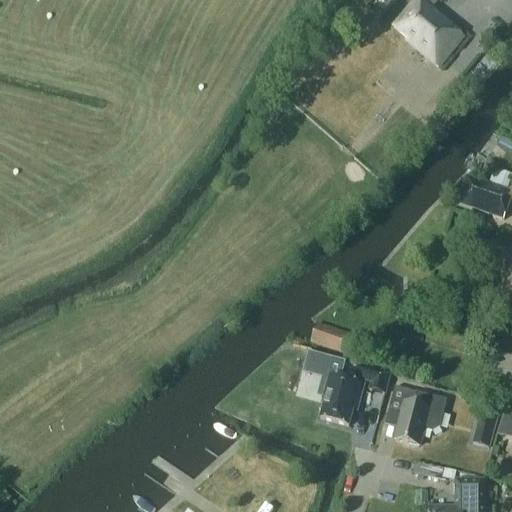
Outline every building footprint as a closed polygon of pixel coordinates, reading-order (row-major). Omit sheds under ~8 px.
[(416,1),(393,29),(408,42),(407,44),(437,69),(460,42),(427,16),(438,3),(440,4),(443,0),(421,0),(419,3),(416,1)] [(492,177),(489,184),(507,190),(511,176),(499,172),(497,179),(492,177)] [(511,194),(482,184),(473,211),(504,222),(511,196),(511,194)] [(400,310),(396,321),(408,326),(413,315),(400,310)] [(352,338),(317,326),(311,345),(346,356),(352,338)] [(359,368),(355,381),(371,385),(369,392),(384,396),(390,376),(359,368)] [(327,378),(321,400),(325,401),(320,421),(348,429),(355,403),(359,404),(363,387),(327,378)] [(402,416),(395,442),(419,448),(423,431),(432,434),(439,430),(443,416),(447,403),(395,389),(388,413),(402,416)] [(482,410),(477,428),(492,432),(497,415),(482,410)] [(511,418),(504,417),(495,443),(496,444),(499,437),(511,440),(511,418)] [(429,511),(484,511),(484,483),(456,484),(456,510),(429,510),(429,511)] [(497,488),(488,488),(487,498),(497,498),(497,488)]
